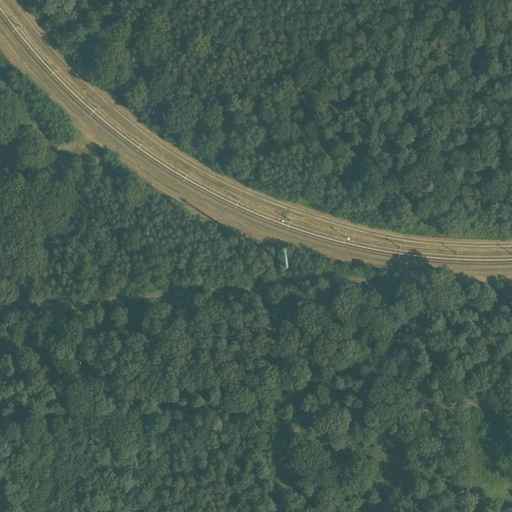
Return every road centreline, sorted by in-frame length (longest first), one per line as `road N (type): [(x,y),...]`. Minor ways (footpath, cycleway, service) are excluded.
road 1 (track): [(511,243),(396,239),(229,184),(141,132),(16,0)]
road 2 (track): [(255,290),(0,312)]
